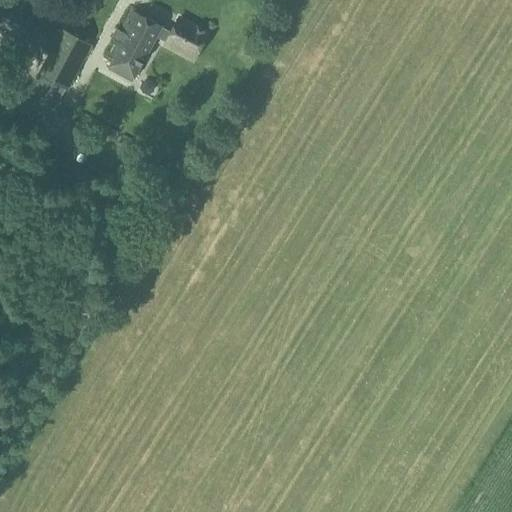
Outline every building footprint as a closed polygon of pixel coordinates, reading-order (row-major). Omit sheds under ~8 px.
[(0,0),(0,26),(39,49),(52,23),(13,2),(14,0),(0,0)] [(172,32),(145,17),(131,9),(112,44),(114,45),(110,52),(108,51),(106,55),(113,59),(107,69),(132,83),(139,69),(157,37),(166,42),(164,46),(193,61),(208,32),(179,17),(172,32)] [(62,28),(38,74),(68,90),(92,45),(62,28)] [(107,96),(115,87),(98,72),(90,82),(107,96)] [(101,106),(119,119),(133,101),(115,87),(101,106)]
